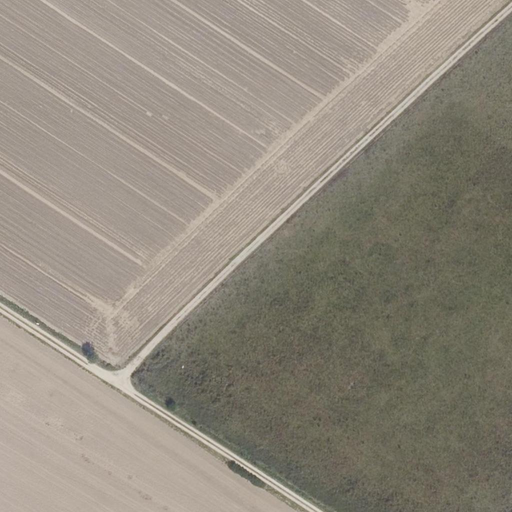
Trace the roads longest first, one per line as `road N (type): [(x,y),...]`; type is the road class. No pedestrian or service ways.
road 1 (track): [(113,381),(511,4)]
road 2 (track): [(113,381),(315,511)]
road 3 (track): [(113,381),(0,306)]
